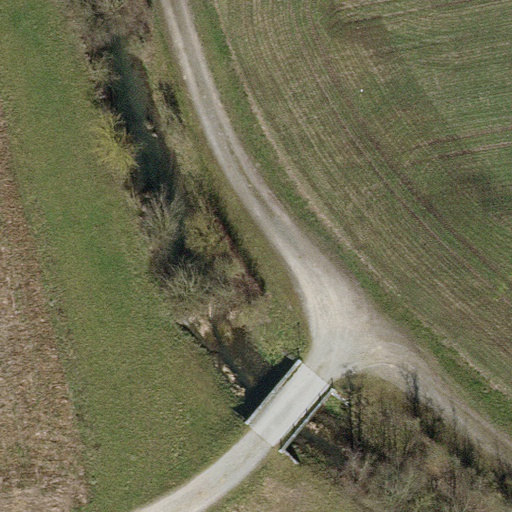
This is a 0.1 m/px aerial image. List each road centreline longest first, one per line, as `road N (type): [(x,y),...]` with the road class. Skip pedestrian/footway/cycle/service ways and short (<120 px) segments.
road 1 (track): [(174,0),(194,76),(245,190),(353,330)]
road 2 (track): [(169,511),(222,479),(353,330)]
road 3 (track): [(353,330),(511,455)]
